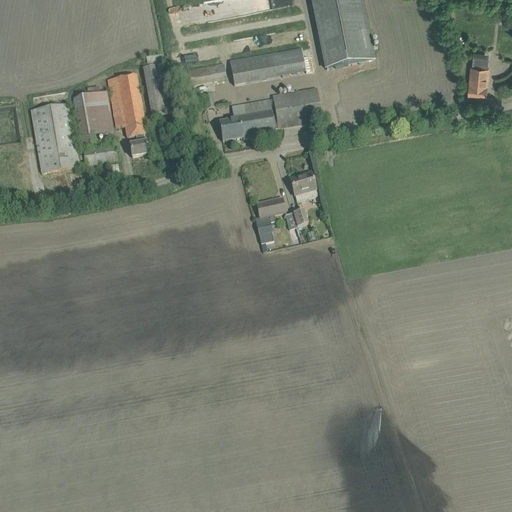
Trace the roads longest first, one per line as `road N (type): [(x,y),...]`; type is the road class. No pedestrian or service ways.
road 1 (unclassified): [(0,212),(511,106)]
road 2 (unknown): [(217,97),(309,81),(329,140)]
